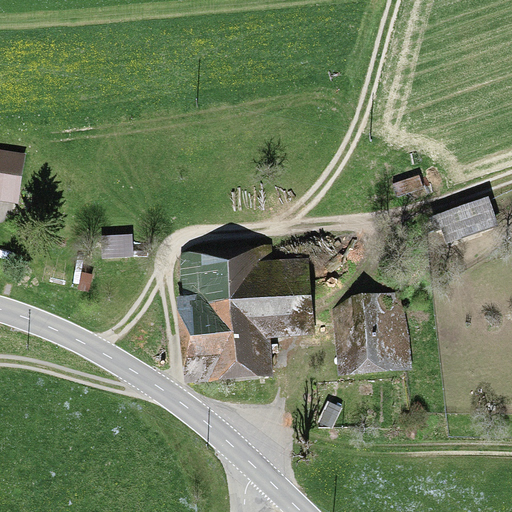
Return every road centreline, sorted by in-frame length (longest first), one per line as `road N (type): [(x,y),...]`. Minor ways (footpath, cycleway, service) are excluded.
road 1 (track): [(178,401),(167,251),(192,232),(286,223),(326,180),(357,127),(395,0)]
road 2 (tertiary): [(0,308),(142,376),(257,470)]
road 3 (track): [(511,448),(309,444),(257,470)]
road 4 (track): [(286,223),(405,212),(511,178)]
